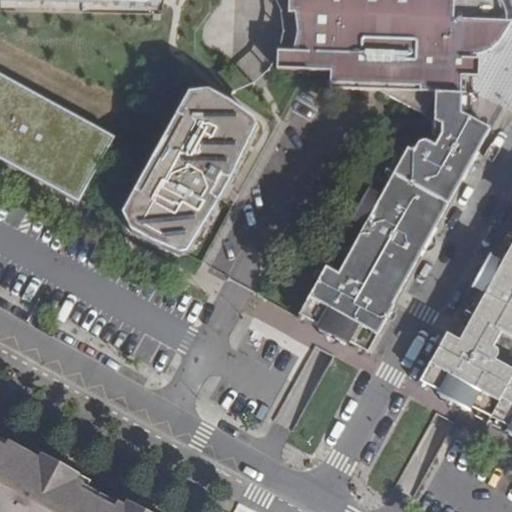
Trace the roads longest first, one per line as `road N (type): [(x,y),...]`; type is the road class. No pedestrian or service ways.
road 1 (residential): [(318,504),(511,156)]
road 2 (residential): [(0,332),(318,504)]
